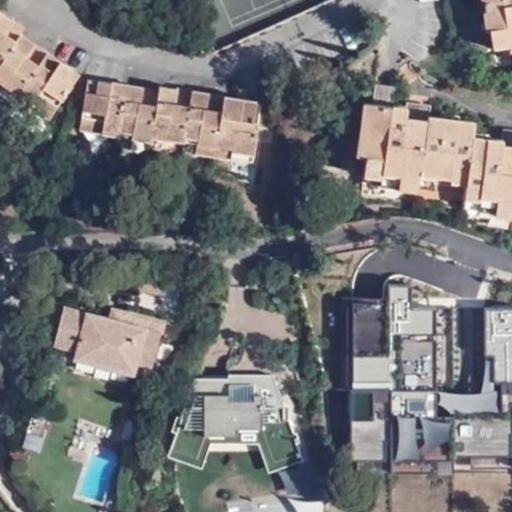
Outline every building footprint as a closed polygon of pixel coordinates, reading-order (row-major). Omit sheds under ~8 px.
[(511,0),(486,0),(496,50),(511,46),(511,0)] [(0,60),(18,31),(20,27),(0,15),(0,60)] [(42,45),(18,31),(0,60),(0,73),(4,76),(2,79),(16,88),(20,84),(42,45)] [(75,63),(42,45),(20,84),(34,93),(40,82),(58,93),(75,63)] [(123,129),(137,80),(101,71),(90,112),(114,117),(112,126),(123,129)] [(156,133),(168,88),(137,80),(123,129),(137,133),(136,138),(152,143),(156,133)] [(184,139),(196,90),(169,83),(168,88),(156,133),(166,136),(165,141),(182,145),(184,139)] [(210,153),(226,99),(196,90),(184,139),(196,143),(195,149),(210,153)] [(255,107),(226,99),(210,153),(210,158),(245,167),(253,137),(247,135),(255,107)] [(410,111),(409,107),(380,105),(375,165),(387,166),(386,186),(404,187),(405,177),(487,183),(486,199),(511,201),(511,139),(505,139),(506,133),(492,132),(493,118),(460,115),(460,120),(441,118),(426,117),(426,112),(410,111)] [(388,305),(348,305),(350,469),(511,467),(511,310),(488,311),(488,299),(412,300),(412,285),(388,285),(388,305)] [(163,323),(124,312),(120,324),(109,320),(63,307),(53,343),(76,350),(74,358),(131,375),(134,361),(151,366),(163,323)] [(120,324),(124,312),(111,309),(109,320),(120,324)] [(147,379),(151,366),(134,361),(131,375),(147,379)] [(238,430),(260,431),(272,464),(294,457),(297,464),(301,463),(296,448),(299,446),(296,436),(293,436),(288,421),(283,422),(284,411),(274,382),(253,382),(253,387),(228,386),(228,382),(195,381),(181,421),(176,419),(171,433),(176,436),(170,452),(197,461),(205,438),(236,438),(238,430)] [(48,421),(31,415),(21,444),(38,450),(48,421)]
